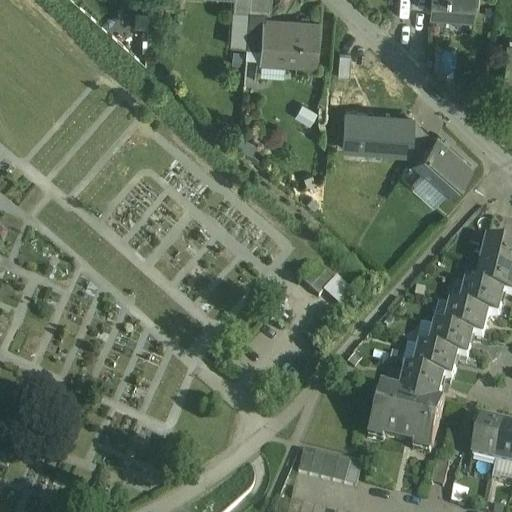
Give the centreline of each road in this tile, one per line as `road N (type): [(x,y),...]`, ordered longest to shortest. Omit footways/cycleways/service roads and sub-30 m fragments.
road 1 (residential): [(146,511),(239,455),(318,385),(509,171)]
road 2 (residential): [(509,171),(337,0)]
